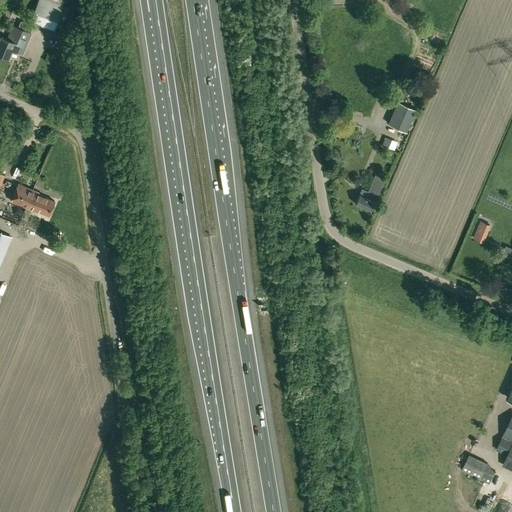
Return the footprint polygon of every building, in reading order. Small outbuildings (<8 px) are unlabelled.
[(54,28),(62,5),(64,0),(39,0),(32,19),(54,28)] [(0,36),(0,53),(9,57),(12,48),(22,52),(31,33),(13,26),(8,39),(0,36)] [(398,101),(389,123),(406,131),(415,109),(398,101)] [(386,136),(382,144),(394,149),(398,141),(386,136)] [(371,210),(382,185),(385,178),(375,174),(368,190),(362,188),(355,203),(371,210)] [(38,194),(39,192),(18,183),(10,200),(33,209),(33,208),(49,214),(55,201),(38,194)] [(482,221),(475,238),(483,241),(490,224),(482,221)] [(0,262),(11,236),(2,232),(0,231),(0,262)] [(331,261),(333,272),(340,271),(338,260),(331,261)] [(511,416),(497,449),(508,455),(503,465),(511,468),(511,416)] [(462,469),(489,483),(497,467),(470,454),(462,469)]
